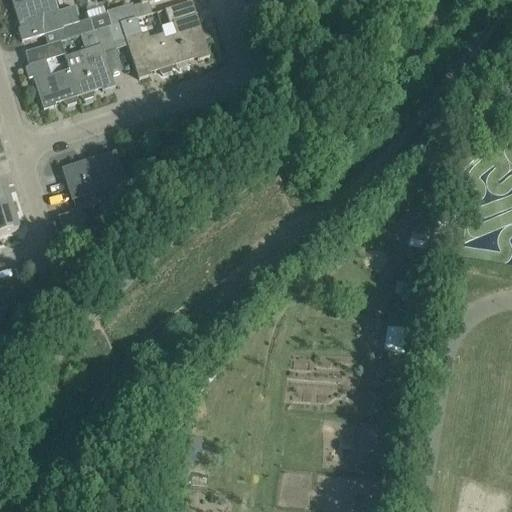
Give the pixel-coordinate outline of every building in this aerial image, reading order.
[(64,43),(79,38),(109,29),(105,17),(78,25),(74,11),(57,16),(52,0),(37,0),(12,8),(19,31),(17,32),(21,44),(61,31),(64,43)] [(300,2),(307,0),(259,0),(260,1),(263,0),(275,0),(283,24),(305,18),(300,2)] [(164,42),(172,68),(173,68),(178,73),(187,70),(188,63),(196,60),(197,62),(209,59),(191,4),(164,13),(168,26),(171,25),(175,38),(164,42)] [(131,7),(105,15),(106,17),(105,17),(109,29),(135,21),(131,8),(131,7)] [(140,39),(135,21),(109,29),(115,51),(127,48),(138,81),(149,78),(149,76),(157,73),(162,78),(171,75),(171,68),(172,68),(164,42),(163,42),(162,37),(148,41),(147,36),(140,39)] [(81,67),(68,71),(77,99),(78,98),(83,103),(92,100),(93,94),(101,91),(101,93),(113,89),(102,56),(115,51),(109,29),(79,38),(84,54),(77,56),(81,67)] [(77,99),(68,71),(48,78),(43,64),(63,58),(59,44),(24,55),(31,76),(42,112),(54,108),(54,106),(62,104),(67,109),(76,106),(77,99)] [(123,185),(114,154),(61,171),(71,202),(109,190),(112,202),(108,204),(114,221),(140,213),(130,182),(123,185)] [(0,212),(10,209),(3,186),(0,187),(0,212)] [(424,203),(417,238),(427,240),(428,240),(435,205),(424,203)] [(0,237),(17,232),(10,209),(0,212),(0,237)] [(55,218),(63,241),(83,235),(75,211),(55,218)]
